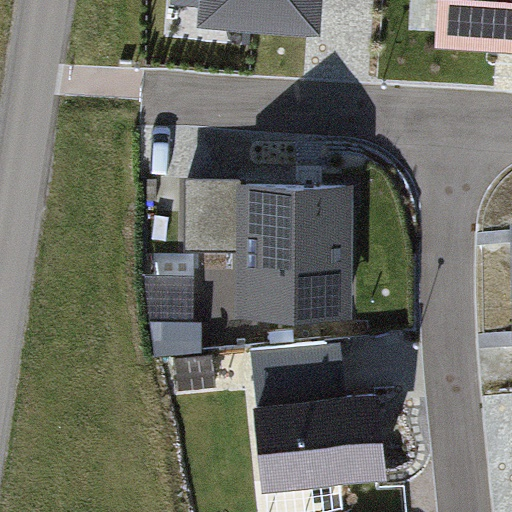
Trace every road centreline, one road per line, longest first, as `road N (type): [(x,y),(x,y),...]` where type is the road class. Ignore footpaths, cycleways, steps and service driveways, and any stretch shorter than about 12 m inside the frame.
road 1 (residential): [(469,511),(448,253),(458,118)]
road 2 (unclassified): [(0,321),(50,0)]
road 3 (residential): [(458,118),(178,99)]
